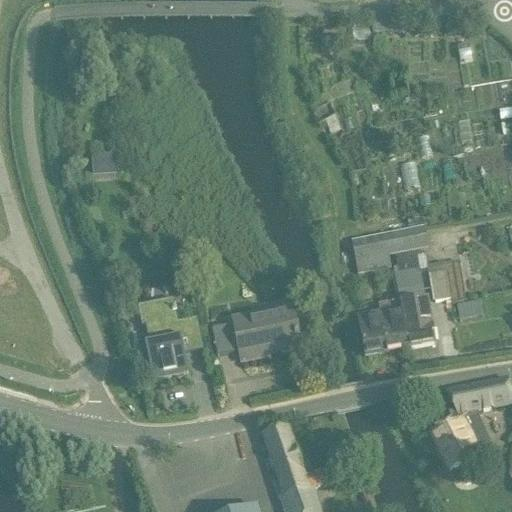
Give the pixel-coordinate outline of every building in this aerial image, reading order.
[(392,27),(371,27),(371,39),(391,39),(392,27)] [(387,238),(391,258),(428,252),(424,231),(387,238)] [(388,259),(391,258),(387,238),(367,242),(373,274),(391,271),(388,259)] [(359,277),(373,274),(367,242),(353,244),(359,277)] [(420,273),(426,272),(427,272),(424,255),(395,260),(397,271),(398,276),(420,272),(420,273)] [(445,275),(444,275),(443,269),(427,272),(426,272),(427,278),(430,278),(435,305),(450,302),(445,275)] [(425,298),(420,273),(420,272),(398,276),(397,271),(393,271),(399,303),(425,298)] [(146,348),(153,385),(189,378),(185,358),(204,354),(197,322),(178,325),(174,302),(137,309),(142,330),(146,329),(149,347),(146,348)] [(408,351),(409,351),(409,350),(436,345),(432,326),(428,302),(400,307),(408,351)] [(409,353),(409,351),(408,351),(400,307),(381,311),(381,315),(382,315),(389,355),(401,352),(402,355),(409,353)] [(236,328),(213,333),(218,360),(241,355),(243,366),(271,361),(270,352),(281,350),(281,355),(301,351),(293,310),(292,310),(293,315),(253,323),(252,318),(235,322),(236,328)] [(381,356),(389,355),(382,315),(381,315),(359,319),(366,361),(382,358),(381,356)] [(454,425),(432,436),(450,473),(478,459),(492,452),(479,420),(478,420),(477,414),(491,411),(511,407),(510,398),(509,394),(507,382),(485,386),(465,390),(445,394),(455,412),(449,415),(454,425)] [(283,511),(320,511),(314,491),(328,486),(324,474),(305,480),(289,430),(263,439),(283,500),(280,501),(283,511)]
